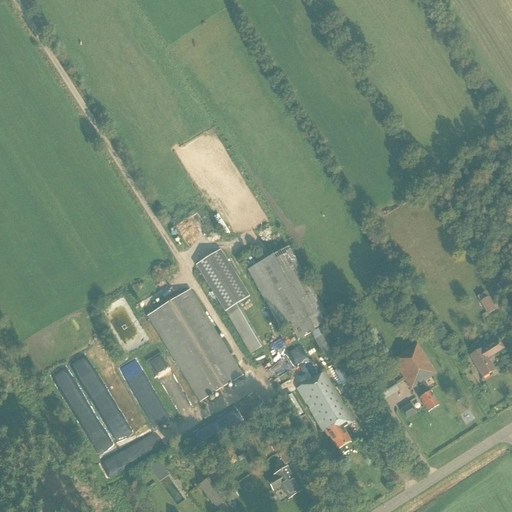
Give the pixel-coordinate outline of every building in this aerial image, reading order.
[(183,223),(193,237),(202,231),(192,217),(183,223)] [(326,361),(338,354),(323,327),(332,322),(326,310),(323,311),(288,248),(247,270),(281,331),(290,326),(298,340),(311,333),(326,361)] [(254,250),(247,254),(253,263),(259,259),(254,250)] [(224,312),(249,354),(261,347),(236,305),(248,297),(220,251),(196,265),(224,313),(224,312)] [(199,402),(243,376),(190,291),(147,317),(199,402)] [(495,310),(488,298),(480,302),(487,315),(495,310)] [(487,359),(503,349),(498,341),(482,350),(475,353),(477,356),(471,359),(483,378),(495,371),(487,359)] [(428,412),(439,406),(434,398),(430,391),(424,382),(436,374),(417,344),(399,356),(400,357),(393,362),(411,390),(417,387),(418,389),(417,389),(422,396),(419,398),(428,412)] [(143,351),(125,361),(159,424),(177,414),(143,351)] [(84,376),(124,434),(141,423),(101,365),(84,376)] [(328,438),(329,437),(337,450),(351,442),(343,429),(355,422),(325,372),(296,389),(322,433),(324,432),(328,438)] [(392,381),(376,391),(382,401),(398,391),(392,381)] [(205,438),(234,422),(228,412),(200,428),(205,438)] [(306,434),(313,430),(304,416),(298,420),(306,434)] [(277,444),(270,449),(273,453),(279,448),(277,444)] [(285,466),(294,460),(288,450),(278,456),(285,466)] [(157,461),(148,468),(153,475),(162,469),(157,461)] [(184,498),(193,492),(176,465),(166,471),(184,498)] [(289,499),(301,491),(286,468),(274,476),(275,477),(268,482),(273,490),(281,485),(289,499)] [(211,478),(199,485),(215,508),(227,500),(211,478)]
